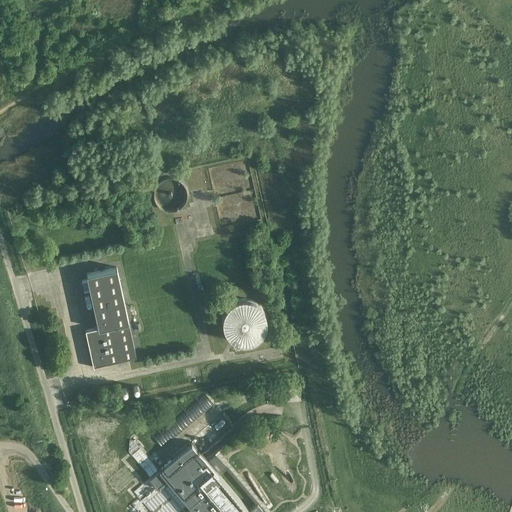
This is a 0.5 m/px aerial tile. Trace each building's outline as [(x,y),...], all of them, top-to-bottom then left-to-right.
[(154,191),(153,194),(154,196),(154,199),(155,201),(157,204),(158,206),(160,208),(163,209),(165,210),(168,211),(170,211),(173,211),(176,210),(178,209),(180,207),(182,206),(184,204),(186,201),(187,199),(187,196),(187,194),(187,191),(187,189),(186,186),(184,184),(182,182),(180,180),(178,179),(176,178),(173,177),(170,177),(168,177),(165,178),(163,179),(160,180),(158,182),(157,184),(155,186),(154,189),(154,191)] [(86,330),(93,367),(94,367),(94,366),(136,357),(117,267),(86,274),(98,327),(86,330)] [(223,317),(222,320),(223,323),(224,327),(225,330),(227,333),(229,336),(232,338),(234,340),(238,341),(241,342),(244,342),(248,342),(251,341),(254,340),(257,338),(260,336),(262,333),(264,330),(265,327),(266,323),(267,320),(266,317),(265,313),(264,310),(262,307),(260,304),(257,302),(255,300),(251,299),(248,298),(244,298),(241,298),(238,299),(234,300),(232,302),(229,304),(227,307),(225,310),(224,313),(223,317)] [(155,438),(163,448),(214,404),(205,394),(155,438)] [(225,425),(234,419),(231,415),(222,421),(225,425)] [(264,511),(266,511),(258,502),(250,509),(192,442),(159,470),(133,440),(129,440),(129,452),(151,477),(150,477),(159,488),(168,480),(195,511),(264,511)] [(261,457),(251,465),(255,469),(264,461),(261,457)]
